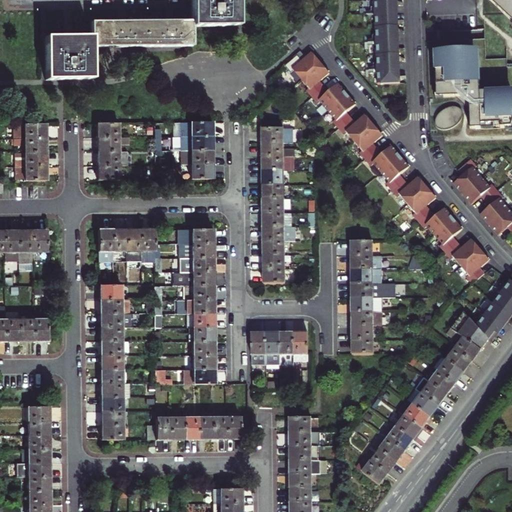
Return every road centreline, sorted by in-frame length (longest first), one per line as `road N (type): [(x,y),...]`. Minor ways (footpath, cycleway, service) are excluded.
road 1 (tertiary): [(393,511),(511,356)]
road 2 (residential): [(75,466),(265,465)]
road 3 (residential): [(237,204),(71,206)]
road 4 (residential): [(413,0),(419,160)]
road 5 (residential): [(71,206),(73,366)]
road 6 (residential): [(419,160),(317,44)]
road 7 (residential): [(511,264),(419,160)]
